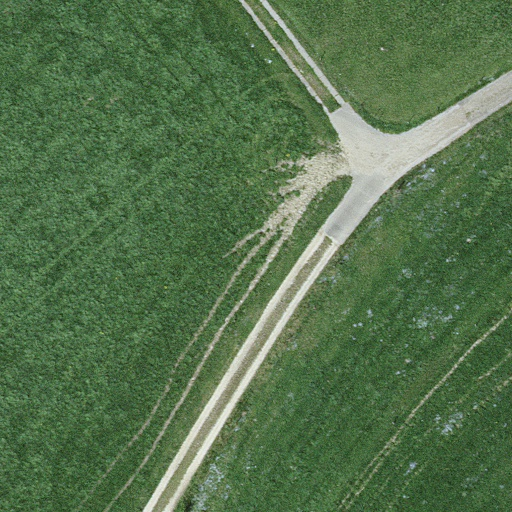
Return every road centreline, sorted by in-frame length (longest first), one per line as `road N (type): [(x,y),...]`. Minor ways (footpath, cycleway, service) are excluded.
road 1 (track): [(176,511),(330,237),(381,164),(511,87)]
road 2 (track): [(255,0),(381,164)]
